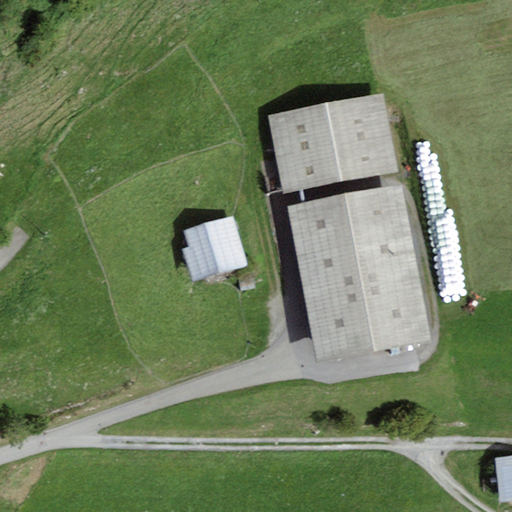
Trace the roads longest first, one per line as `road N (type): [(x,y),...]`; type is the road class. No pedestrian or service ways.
road 1 (track): [(54,437),(511,446)]
road 2 (track): [(54,437),(290,362)]
